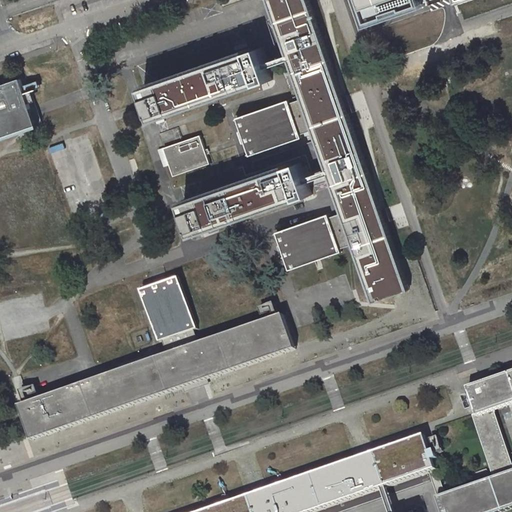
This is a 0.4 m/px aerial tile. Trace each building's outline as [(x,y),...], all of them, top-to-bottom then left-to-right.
[(280,245),(277,246),(279,252),(281,258),(284,257),(288,270),(314,261),(342,251),(341,247),(355,243),(357,250),(372,293),(375,301),(391,296),(404,291),(410,289),(403,268),(399,258),(387,223),(384,214),(382,207),(349,113),(346,105),(344,97),(341,89),(309,0),(270,0),(284,36),(289,53),(290,56),(291,59),(305,98),(291,103),(290,100),(236,118),(240,131),(238,132),(240,138),(242,143),(244,142),(249,155),(302,137),(301,133),(313,129),(315,128),(329,168),(330,171),(331,173),(331,174),(331,175),(332,176),(344,212),(330,217),(329,214),(276,232),(280,245)] [(354,0),(363,24),(364,27),(369,26),(420,8),(418,2),(417,0),(354,0)] [(149,104),(154,120),(216,98),(219,97),(253,86),(260,83),(255,67),(250,52),(200,69),(194,71),(144,89),(149,104)] [(0,137),(4,136),(17,132),(21,130),(30,127),(38,125),(33,109),(31,104),(29,98),(27,93),(24,86),(22,79),(6,84),(5,85),(0,86),(0,137)] [(24,86),(27,93),(34,91),(41,88),(39,81),(29,84),(24,86)] [(165,145),(182,140),(179,128),(161,133),(165,145)] [(206,149),(201,135),(191,138),(164,147),(171,166),(174,176),(211,163),(207,154),(205,155),(203,150),(206,149)] [(171,166),(164,147),(158,149),(165,168),(171,166)] [(292,176),(289,167),(184,203),(189,220),(194,234),(294,200),(300,198),(297,187),(296,186),(296,185),(292,176)] [(63,170),(58,172),(61,184),(67,182),(63,170)] [(285,315),(280,317),(275,303),(270,305),(260,309),(263,316),(265,322),(262,323),(254,326),(246,329),(238,332),(230,334),(221,337),(217,339),(213,340),(209,342),(205,343),(200,345),(195,331),(198,330),(180,279),(168,283),(167,280),(161,282),(155,284),(156,287),(143,292),(161,343),(164,341),(170,355),(164,357),(160,359),(156,360),(151,362),(148,363),(139,366),(136,367),(135,367),(131,369),(123,371),(107,377),(90,383),(86,384),(81,386),(78,387),(75,388),(69,390),(66,391),(63,392),(61,393),(57,394),(53,396),(50,397),(49,397),(45,398),(42,399),(40,393),(37,386),(28,389),(22,391),(27,405),(21,407),(25,416),(26,421),(28,425),(33,439),(34,442),(45,438),(53,435),(61,432),(69,429),(77,426),(86,423),(94,421),(98,419),(103,418),(111,415),(119,412),(127,409),(135,406),(139,405),(143,403),(151,401),(160,398),(168,395),(172,394),(181,390),(184,389),(185,389),(186,393),(210,385),(209,381),(213,379),(217,378),(221,376),(225,375),(229,373),(233,372),(238,370),(242,369),(246,368),(250,366),(254,365),(258,363),(262,362),(266,361),(270,359),(274,358),(278,356),(282,355),(287,353),(297,350),(296,347),(293,338),(292,334),(290,329),(285,315)] [(491,469),(494,478),(507,474),(511,472),(511,460),(511,458),(510,456),(510,454),(504,438),(498,421),(494,408),(495,408),(500,406),(507,404),(509,403),(511,402),(511,377),(499,382),(491,385),(489,386),(474,391),(478,403),(481,412),(473,415),(477,428),(483,445),(489,461),(491,469)] [(318,511),(374,493),(380,490),(383,489),(385,489),(387,488),(388,488),(400,484),(430,473),(435,472),(439,470),(434,456),(441,453),(444,452),(439,437),(435,438),(428,440),(427,436),(423,437),(418,439),(388,449),(375,454),(229,504),(218,508),(206,511),(318,511)] [(511,472),(507,474),(494,478),(444,496),(438,498),(443,511),(503,511),(511,509),(511,472)] [(390,511),(396,511),(388,488),(387,488),(385,489),(383,489),(390,511)]
